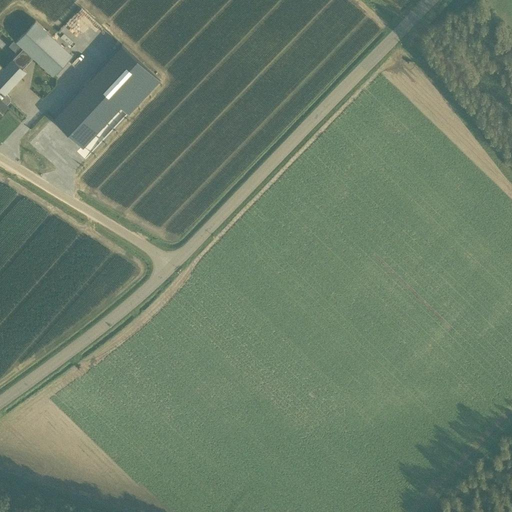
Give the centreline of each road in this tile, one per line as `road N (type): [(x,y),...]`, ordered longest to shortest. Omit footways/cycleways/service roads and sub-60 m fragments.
road 1 (unclassified): [(173,264),(431,0)]
road 2 (unclassified): [(0,402),(173,264)]
road 3 (unclassified): [(173,264),(0,159)]
